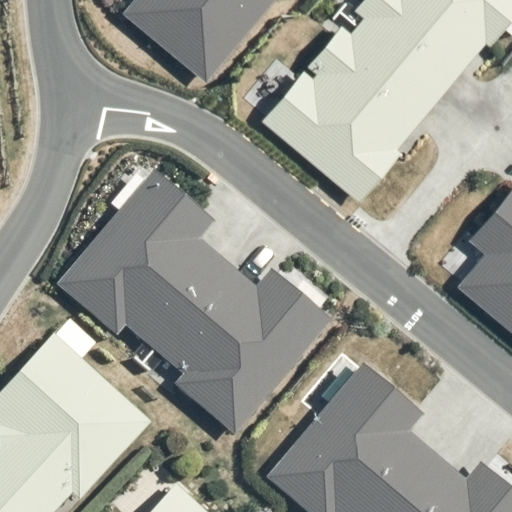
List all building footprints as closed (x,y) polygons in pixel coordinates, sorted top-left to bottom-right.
[(130,0),(119,14),(204,84),(273,0),(130,0)] [(301,72),(258,124),(355,204),(511,15),(511,0),(376,0),(310,80),(301,72)] [(213,225),(151,173),(53,287),(114,339),(123,328),(178,375),(169,385),(232,438),(327,325),(269,276),(256,292),(197,243),(213,225)] [(454,289),(511,337),(511,188),(466,242),(482,256),(454,289)] [(0,511),(72,511),(151,427),(52,336),(0,391),(0,434),(6,440),(0,447),(0,511)] [(425,418),(360,365),(267,478),(308,511),(511,511),(511,493),(475,463),(464,477),(411,434),(425,418)] [(199,511),(174,488),(153,511),(199,511)]
